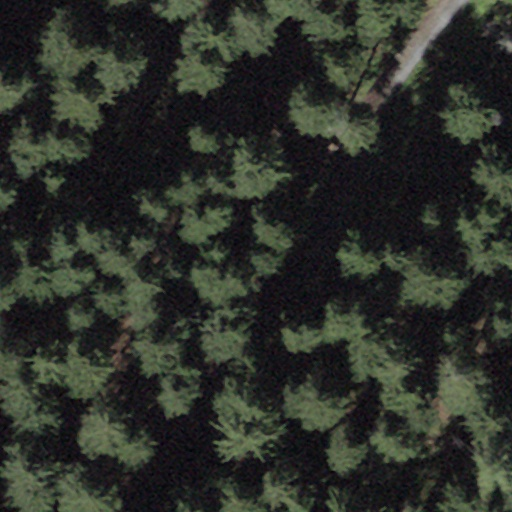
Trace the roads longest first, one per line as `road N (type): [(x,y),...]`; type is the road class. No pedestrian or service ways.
road 1 (track): [(246,396),(495,0)]
road 2 (track): [(161,511),(246,396)]
